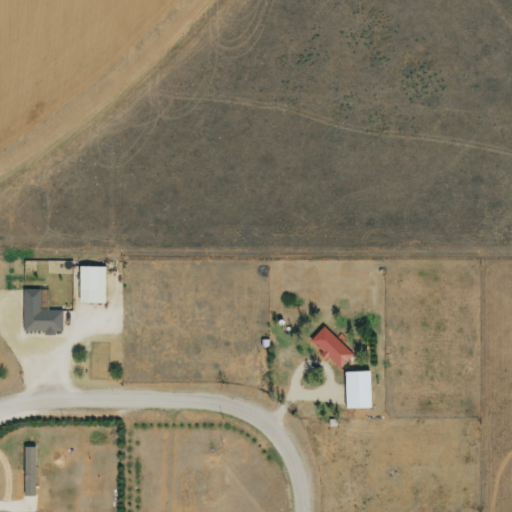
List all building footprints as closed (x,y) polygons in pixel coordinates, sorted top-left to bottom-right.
[(76,265),(76,301),(102,302),(103,266),(76,265)] [(38,289),(20,289),(20,330),(42,330),(42,333),(60,333),(60,309),(38,309),(38,289)] [(307,341),(336,369),(351,354),(321,326),(307,341)] [(366,407),(366,370),(341,371),(342,408),(366,407)] [(20,495),(32,495),(33,447),(21,446),(20,495)]
